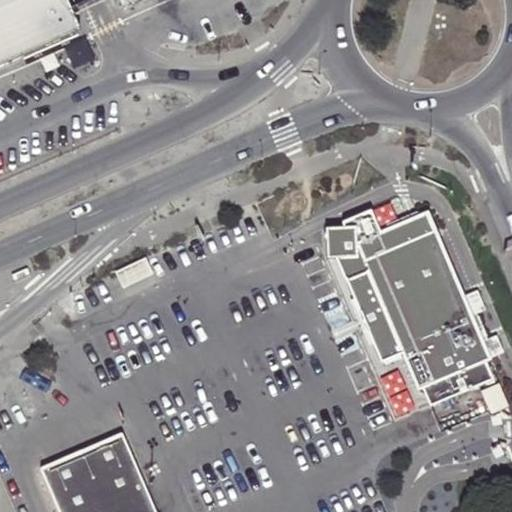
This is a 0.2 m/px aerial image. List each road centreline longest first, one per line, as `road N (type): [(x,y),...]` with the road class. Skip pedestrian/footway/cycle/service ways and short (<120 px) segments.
road 1 (secondary): [(330,0),(250,89),(202,118),(0,205)]
road 2 (secondary): [(153,190),(377,98)]
road 3 (unclassified): [(0,332),(153,190)]
road 4 (secondary): [(0,258),(153,190)]
road 5 (unclassified): [(435,113),(477,156),(511,212)]
